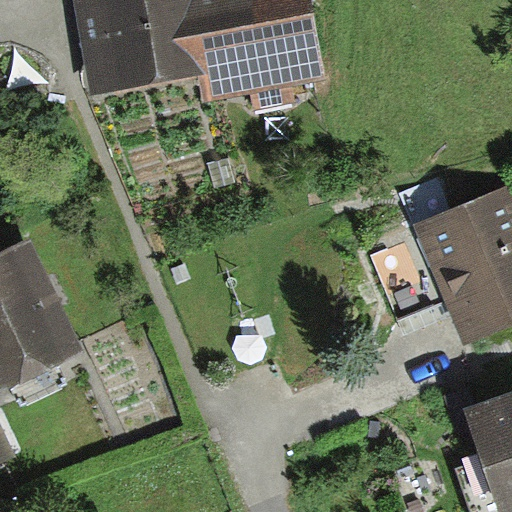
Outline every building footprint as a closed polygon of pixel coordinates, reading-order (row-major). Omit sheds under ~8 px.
[(88,0),(106,92),(199,74),(206,108),(328,84),(311,0),(88,0)] [(511,204),(428,237),(470,343),(511,326),(511,204)] [(28,261),(0,274),(0,395),(75,360),(28,261)] [(511,511),(511,414),(473,428),(502,511),(511,511)] [(0,472),(16,467),(0,419),(0,472)]
